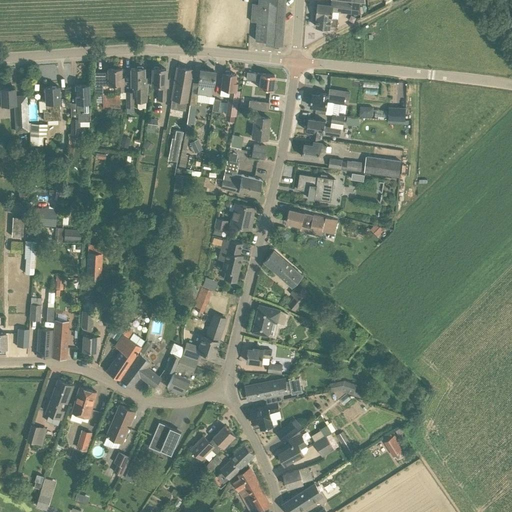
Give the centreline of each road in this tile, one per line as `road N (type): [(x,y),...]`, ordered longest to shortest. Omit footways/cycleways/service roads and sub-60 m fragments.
road 1 (unclassified): [(222,393),(295,62)]
road 2 (tertiary): [(0,58),(142,51),(295,62)]
road 3 (unclassified): [(222,393),(145,401),(67,365),(0,361)]
road 4 (tertiary): [(511,85),(295,62)]
road 5 (residential): [(278,511),(258,449),(222,393)]
road 6 (track): [(295,62),(405,0)]
